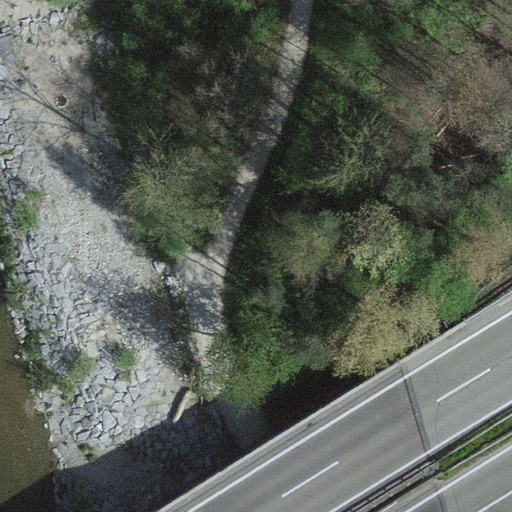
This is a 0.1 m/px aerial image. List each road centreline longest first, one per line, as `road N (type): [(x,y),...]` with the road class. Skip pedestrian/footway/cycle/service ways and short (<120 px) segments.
road 1 (track): [(287,0),(269,128),(207,277),(204,311),(214,373),(274,511)]
road 2 (motorway): [(511,359),(266,511)]
